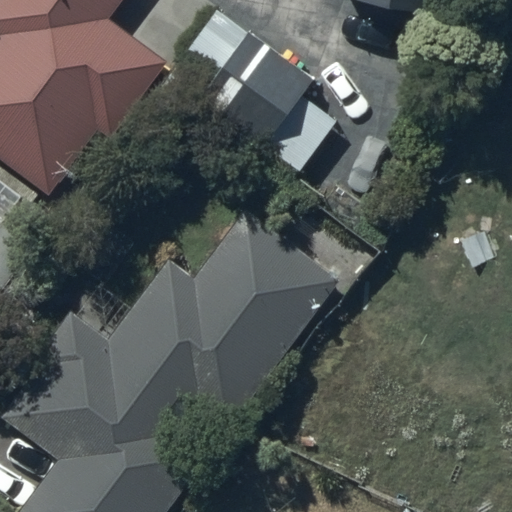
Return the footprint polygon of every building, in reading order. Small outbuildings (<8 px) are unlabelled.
[(113,0),(0,0),(0,148),(50,187),(101,119),(112,127),(169,52),(108,6),(113,0)] [(511,0),(504,0),(499,11),(511,16),(511,0)] [(315,70),(218,1),(170,68),(302,162),(338,112),(303,86),(315,70)] [(13,506),(20,511),(155,511),(339,273),(235,194),(190,254),(171,239),(136,285),(109,265),(80,303),(75,298),(14,377),(21,381),(2,405),(57,447),(13,506)] [(0,209),(0,249),(19,224),(0,209)]
